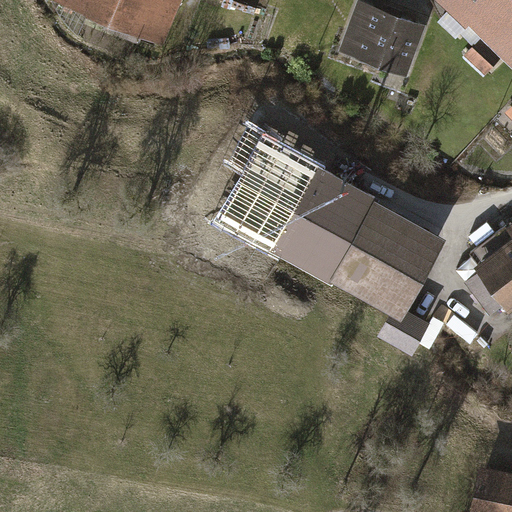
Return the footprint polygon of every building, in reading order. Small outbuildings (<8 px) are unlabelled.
[(179,0),(60,0),(161,42),(179,0)] [(511,0),(440,0),(438,3),(447,11),(436,24),(456,42),(468,29),(480,40),(462,60),(484,80),(502,60),(511,68),(511,0)] [(422,28),(355,3),(334,59),(400,84),(422,28)] [(311,171),(270,245),(332,278),(329,283),(387,315),(374,338),(410,357),(428,324),(401,310),(439,240),(311,171)] [(510,241),(477,265),(508,306),(511,303),(511,228),(505,234),(510,241)] [(511,511),(511,478),(476,472),(468,511),(511,511)]
